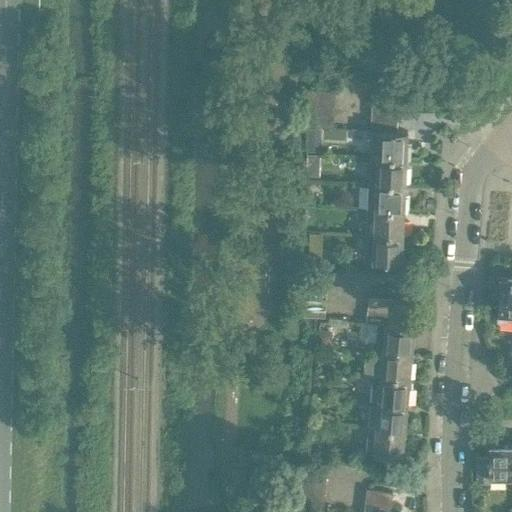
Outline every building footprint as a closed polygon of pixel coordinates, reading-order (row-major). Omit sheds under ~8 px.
[(309,87),(309,100),(335,101),(335,89),(309,87)] [(335,101),(309,100),(308,112),(334,113),(335,101)] [(397,120),(398,104),(372,103),(371,119),(397,120)] [(334,113),(308,112),(308,125),(333,127),(334,113)] [(397,130),(397,120),(371,119),(370,129),(397,130)] [(406,156),(407,130),(397,130),(370,129),(369,154),(406,156)] [(307,140),(306,149),(319,150),(319,141),(307,140)] [(406,156),(369,154),(368,181),(405,183),(406,156)] [(405,183),(368,181),(367,208),(404,209),(405,183)] [(404,209),(367,208),(367,212),(375,213),(374,232),(403,234),(404,209)] [(401,261),(403,234),(374,232),(366,232),(365,260),(401,261)] [(499,316),(511,316),(511,274),(510,274),(509,278),(498,277),(497,294),(500,294),(499,316)] [(301,277),(300,290),(326,291),(327,278),(301,277)] [(326,291),(300,290),(299,302),(325,303),(326,291)] [(394,298),(369,296),(367,308),(393,310),(394,298)] [(325,303),(299,302),(299,315),(325,316),(325,303)] [(392,323),(392,322),(393,310),(367,308),(366,321),(377,322),(378,322),(392,323)] [(412,351),(414,324),(392,322),(392,323),(378,322),(377,322),(375,348),(412,351)] [(412,351),(375,348),(373,374),(409,377),(412,351)] [(409,377),(373,374),(371,400),(407,403),(409,377)] [(407,403),(371,400),(368,426),(405,429),(407,403)] [(405,429),(368,426),(366,452),(402,455),(405,429)] [(511,476),(511,443),(489,444),(489,455),(475,455),(475,482),(489,482),(489,476),(511,476)] [(327,467),(301,465),(300,478),(326,480),(327,467)] [(326,480),(300,478),(299,490),(325,492),(326,480)] [(367,487),(365,499),(391,503),(393,491),(367,487)] [(325,492),(299,490),(298,503),(324,505),(325,492)] [(389,511),(391,503),(365,499),(363,511),(389,511)]
